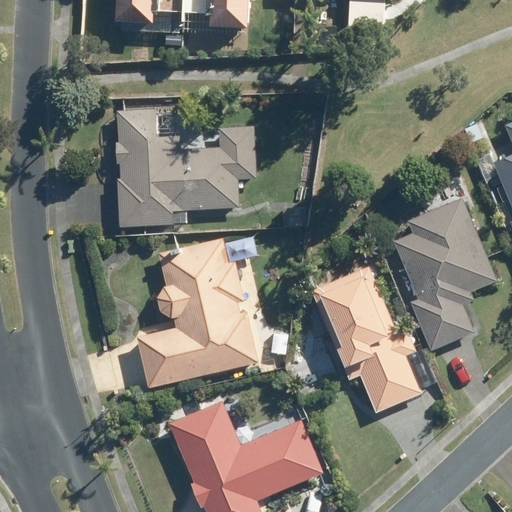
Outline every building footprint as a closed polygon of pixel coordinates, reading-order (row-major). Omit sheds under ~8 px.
[(126,0),(126,14),(162,16),(163,4),(194,6),(194,0),(126,0)] [(221,8),(220,20),(256,22),(256,0),(194,0),(194,6),(221,8)] [(293,2),(276,1),(277,17),(293,17),(293,2)] [(330,38),(314,40),(315,53),(331,52),(330,38)] [(159,107),(122,109),(124,144),(128,223),(178,220),(177,208),(245,204),(243,175),(261,174),(259,124),(225,125),(226,146),(162,149),(159,107)] [(483,138),(476,122),(462,129),(469,144),(483,138)] [(511,153),(499,159),(511,189),(511,153)] [(415,300),(435,348),(480,330),(468,302),(464,293),(501,278),(468,197),(414,219),(420,232),(400,239),(424,297),(415,300)] [(304,207),(282,209),(284,228),(306,226),(304,207)] [(233,261),(228,238),(166,252),(173,284),(169,285),(163,294),(166,309),(178,317),(179,316),(182,326),(143,335),(154,385),(264,361),(252,309),(244,311),(242,301),(233,261)] [(374,264),(315,289),(353,378),(364,373),(380,410),(426,391),(410,354),(421,349),(412,328),(403,332),(374,264)] [(274,330),(271,352),(286,354),(289,331),(274,330)] [(179,418),(215,511),(266,511),(260,495),(325,470),(305,420),(244,444),(226,399),(179,418)]
